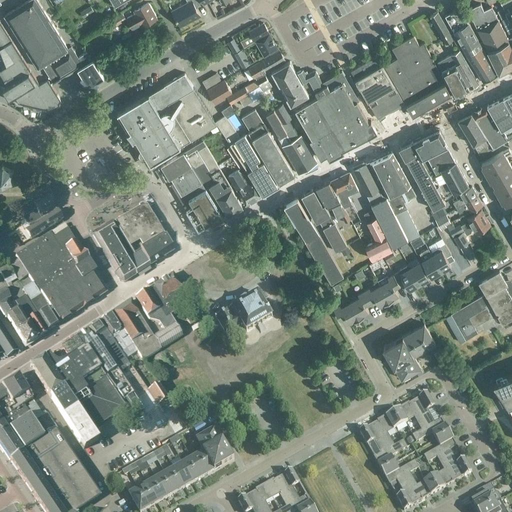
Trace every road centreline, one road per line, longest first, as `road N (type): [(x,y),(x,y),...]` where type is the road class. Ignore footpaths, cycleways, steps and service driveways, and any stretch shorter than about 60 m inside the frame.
road 1 (residential): [(193,250),(296,186),(442,114)]
road 2 (residential): [(387,396),(359,339),(511,251)]
road 3 (residential): [(450,504),(498,475),(438,369),(387,396)]
road 4 (residential): [(267,1),(301,58),(316,61),(427,0)]
road 5 (residential): [(219,491),(387,396)]
road 6 (residential): [(36,139),(182,49)]
road 7 (residential): [(193,250),(162,198),(142,185),(120,187),(73,214)]
road 8 (residential): [(442,114),(511,239)]
road 9 (residential): [(0,373),(119,297)]
